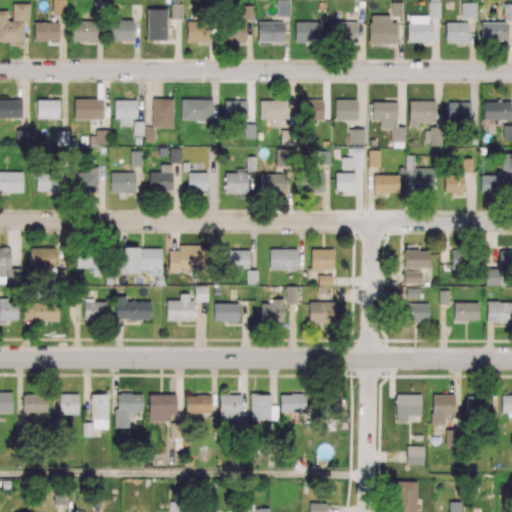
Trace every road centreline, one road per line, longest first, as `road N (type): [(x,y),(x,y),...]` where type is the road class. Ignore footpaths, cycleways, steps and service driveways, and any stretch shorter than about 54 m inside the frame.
road 1 (residential): [(511,72),(0,71)]
road 2 (residential): [(511,222),(0,221)]
road 3 (secondary): [(511,358),(0,357)]
road 4 (residential): [(367,511),(370,358)]
road 5 (residential): [(370,358),(372,222)]
